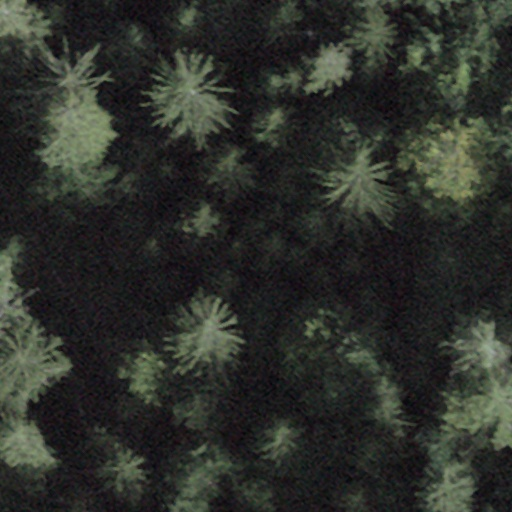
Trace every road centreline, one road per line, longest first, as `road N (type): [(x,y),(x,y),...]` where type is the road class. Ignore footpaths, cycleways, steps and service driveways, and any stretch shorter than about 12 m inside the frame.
road 1 (track): [(436,511),(436,422),(405,154),(419,0)]
road 2 (track): [(0,175),(98,333),(162,511)]
